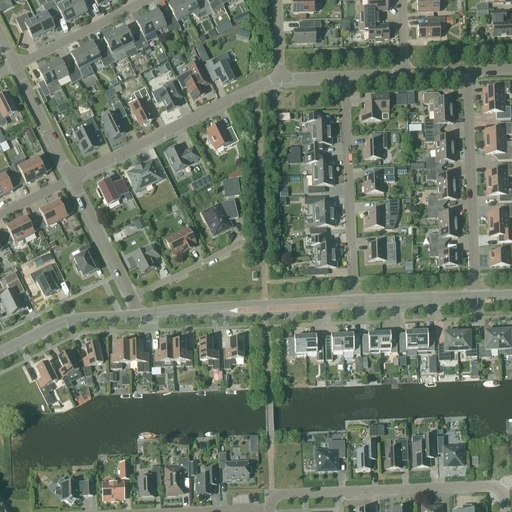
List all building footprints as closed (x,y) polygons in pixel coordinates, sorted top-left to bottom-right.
[(0,12),(12,7),(8,0),(0,4),(0,12)] [(73,0),(68,3),(76,19),(87,14),(82,4),(87,1),(86,0),(73,0)] [(86,0),(87,1),(90,0),(93,0),(98,8),(108,3),(106,0),(86,0)] [(192,0),(181,0),(179,1),(187,17),(192,15),(199,21),(207,17),(200,3),(195,5),(192,0)] [(207,17),(213,14),(209,6),(220,1),(219,0),(205,0),(200,3),(207,17)] [(313,6),(320,5),(319,0),(303,0),(304,1),(292,2),(293,15),(299,15),(305,15),(313,15),(313,6)] [(379,13),(387,12),(386,0),(367,1),(367,7),(359,10),(359,21),(380,20),(379,13)] [(420,0),(417,0),(417,13),(439,13),(438,0),(420,0)] [(48,4),(55,18),(60,15),(65,25),(76,19),(68,3),(57,9),(53,1),(48,4)] [(175,33),(180,30),(177,23),(187,17),(179,1),(168,6),(173,16),(168,19),(175,33)] [(35,20),(43,36),(54,30),(49,21),(55,18),(48,4),(42,7),(46,14),(35,20)] [(157,12),(147,17),(155,34),(165,28),(169,36),(175,33),(168,19),(162,22),(157,12)] [(493,24),(493,38),(511,36),(511,22),(505,23),(505,13),(491,13),(491,24),(493,24)] [(26,15),(15,20),(22,34),(28,32),(33,41),(43,36),(35,20),(30,22),(26,15)] [(142,49),(148,46),(153,44),(149,36),(155,34),(147,17),(136,23),(141,33),(135,35),(142,49)] [(418,39),(440,39),(439,26),(445,26),(444,18),(423,19),(423,26),(418,26),(418,39)] [(368,41),(375,41),(375,43),(381,42),(381,41),(388,40),(388,26),(380,27),(380,20),(359,21),(360,32),(368,33),(368,41)] [(320,31),(320,23),(299,23),(299,31),(293,31),(294,45),(315,44),(315,31),(320,31)] [(220,26),(215,29),(219,36),(224,33),(220,26)] [(130,38),(125,28),(114,34),(124,54),(135,49),(137,52),(142,49),(135,35),(130,38)] [(207,34),(210,40),(217,37),(213,30),(208,32),(207,34)] [(110,66),(115,63),(114,59),(124,54),(114,34),(103,39),(108,49),(103,52),(110,66)] [(92,45),(82,50),(90,66),(100,61),(104,69),(110,66),(103,52),(97,54),(92,45)] [(201,46),(195,49),(198,56),(201,61),(207,58),(205,53),(201,46)] [(151,53),(149,47),(143,50),(146,56),(151,53)] [(77,82),(83,79),(79,72),(90,66),(82,50),(71,56),(76,65),(70,68),(77,82)] [(214,62),(205,67),(213,82),(218,80),(222,87),(234,81),(225,64),(230,61),(226,54),(213,60),(214,62)] [(60,61),(49,67),(57,83),(68,77),(72,85),(77,82),(70,68),(65,71),(60,61)] [(192,101),(205,95),(202,89),(209,86),(198,63),(188,68),(190,72),(176,79),(182,90),(186,88),(192,101)] [(40,89),(45,98),(61,90),(57,83),(49,67),(38,72),(43,82),(38,85),(40,89)] [(163,88),(151,94),(157,105),(162,103),(167,113),(179,108),(176,101),(182,98),(179,93),(174,82),(163,87),(163,88)] [(502,95),(510,95),(509,83),(494,83),(495,90),(483,91),(483,102),(503,102),(502,95)] [(40,89),(37,91),(41,100),(45,98),(40,89)] [(137,120),(141,127),(143,125),(144,126),(146,127),(150,125),(150,123),(150,122),(153,121),(146,108),(144,103),(150,100),(144,89),(133,95),(138,104),(131,107),(134,114),(134,116),(135,120),(137,120)] [(0,127),(0,128),(7,125),(5,120),(17,113),(8,94),(5,95),(4,94),(0,95),(0,127)] [(406,94),(398,95),(398,104),(406,104),(406,94)] [(438,94),(423,95),(423,106),(428,106),(429,114),(434,114),(434,113),(452,112),(452,100),(438,101),(438,94)] [(388,95),(371,96),(371,105),(365,105),(365,112),(361,112),(361,123),(381,122),(380,112),(388,111),(388,95)] [(95,105),(92,99),(87,102),(90,107),(95,105)] [(496,121),(511,120),(510,108),(503,108),(503,102),(483,102),(484,114),(496,114),(496,121)] [(101,121),(111,141),(126,134),(119,121),(126,117),(119,103),(112,106),(115,114),(101,121)] [(434,113),(434,114),(434,121),(424,121),(424,133),(439,132),(439,125),(453,125),(452,112),(434,113)] [(322,116),(301,117),(301,124),(310,124),(310,135),(331,135),(331,123),(322,123),(322,116)] [(75,135),(84,154),(98,148),(92,134),(98,131),(92,119),(85,122),(89,129),(75,135)] [(504,136),(511,136),(511,124),(496,125),(496,131),(484,132),(485,144),(504,143),(504,136)] [(225,150),(238,143),(232,131),(227,133),(225,133),(222,125),(207,133),(210,139),(208,140),(208,142),(209,146),(211,147),(213,146),(216,151),(222,147),(223,149),(225,150)] [(439,139),(439,132),(424,133),(425,144),(435,144),(435,151),(454,150),(453,138),(439,139)] [(306,154),(306,156),(323,155),(322,146),(331,146),(331,135),(310,135),(302,136),(302,154),(306,154)] [(367,150),(362,150),(363,161),(382,160),(382,150),(387,150),(386,135),(371,135),(371,144),(366,144),(367,150)] [(0,144),(0,145),(4,153),(10,150),(6,142),(0,144)] [(497,162),(511,161),(511,159),(511,149),(505,150),(504,143),(485,144),(485,156),(497,155),(497,162)] [(193,148),(185,152),(186,154),(183,155),(178,147),(165,153),(175,173),(188,167),(187,165),(199,159),(193,148)] [(286,157),(300,157),(299,148),(286,149),(286,157)] [(426,171),(441,170),(440,163),(454,163),(454,150),(435,151),(435,159),(425,159),(426,171)] [(312,165),(312,176),(333,176),(332,164),(323,164),(323,155),(306,156),(306,158),(303,158),(303,165),(312,165)] [(300,157),(286,157),(287,166),(289,166),(300,165),(300,158),(300,157)] [(51,170),(45,158),(39,161),(38,159),(28,164),(36,180),(46,175),(45,174),(51,170)] [(12,174),(18,187),(25,184),(26,185),(36,180),(28,164),(27,165),(24,159),(12,165),(12,166),(16,173),(12,174)] [(127,174),(128,177),(132,185),(131,185),(136,194),(145,189),(145,188),(161,180),(152,162),(134,171),(127,174)] [(506,178),(511,177),(511,165),(498,166),(498,173),(486,173),(486,185),(506,184),(506,178)] [(0,191),(3,197),(13,192),(12,190),(18,187),(12,174),(9,176),(5,169),(0,171),(0,191)] [(237,171),(228,175),(228,179),(241,177),(241,169),(237,171)] [(368,184),(364,184),(364,195),(383,194),(383,184),(388,184),(394,183),(393,169),(387,169),(372,170),(373,177),(368,178),(368,184)] [(436,182),(437,189),(456,188),(455,176),(441,177),(441,170),(426,171),(426,182),(436,182)] [(213,183),(210,176),(200,181),(203,188),(213,183)] [(312,188),(308,188),(308,195),(324,194),(324,188),(333,187),(333,176),(312,176),(312,188)] [(237,179),(222,182),(225,199),(240,196),(237,179)] [(103,199),(107,208),(119,202),(117,199),(128,194),(122,181),(111,187),(109,181),(97,187),(99,190),(96,191),(100,200),(103,199)] [(499,203),(511,202),(511,190),(506,191),(506,184),(486,185),(487,197),(499,197),(499,203)] [(427,197),(427,209),(442,208),(442,201),(456,201),(456,188),(437,189),(437,197),(427,197)] [(324,198),(304,199),(304,206),(313,206),(314,217),(334,216),(334,205),(324,205),(324,198)] [(59,202),(49,207),(57,224),(67,219),(66,217),(73,213),(67,201),(60,204),(59,202)] [(201,214),(213,238),(232,228),(228,221),(238,219),(234,201),(224,203),(201,214)] [(365,219),(366,230),(384,229),(384,231),(391,231),(393,227),(395,223),(396,219),(397,215),(397,211),(398,207),(398,203),(398,201),(384,202),(384,205),(375,205),(375,212),(369,213),(370,213),(370,219),(365,219)] [(178,205),(172,209),(174,214),(181,210),(178,205)] [(508,219),(511,218),(511,206),(499,207),(500,214),(488,214),(488,226),(508,226),(508,219)] [(40,214),(33,217),(40,230),(46,227),(47,228),(57,224),(49,207),(39,212),(40,214)] [(438,220),(438,227),(457,226),(457,214),(443,215),(442,208),(427,209),(428,220),(438,220)] [(309,229),(309,236),(326,235),(325,228),(335,228),(334,216),(314,217),(314,229),(309,229)] [(26,219),(16,224),(24,240),(34,235),(33,233),(40,230),(33,217),(27,220),(26,219)] [(147,227),(143,219),(133,224),(137,232),(147,227)] [(7,230),(1,234),(7,246),(13,243),(14,245),(24,240),(16,224),(6,229),(7,230)] [(429,247),(444,246),(444,239),(458,239),(457,226),(438,227),(438,235),(428,235),(429,247)] [(488,226),(489,238),(498,238),(498,245),(511,244),(511,232),(508,232),(508,226),(488,226)] [(165,241),(172,255),(187,248),(188,251),(195,248),(193,245),(195,244),(188,230),(165,241)] [(371,252),(366,252),(367,263),(386,262),(386,265),(395,265),(394,237),(390,237),(376,238),(376,245),(370,246),(371,246),(371,252)] [(326,239),(306,240),(306,247),(315,247),(315,258),(336,257),(335,246),(327,246),(326,239)] [(77,266),(74,267),(78,274),(80,272),(83,278),(95,272),(90,261),(95,259),(89,245),(79,250),(81,256),(73,260),(77,266)] [(142,274),(154,268),(151,262),(160,258),(154,245),(144,250),(144,251),(133,257),(135,262),(138,267),(142,274)] [(429,247),(429,258),(438,258),(439,267),(458,267),(457,253),(443,253),(443,246),(444,246),(429,247)] [(509,258),(511,258),(511,246),(501,247),(501,253),(489,254),(490,268),(510,267),(509,258)] [(40,258),(33,261),(36,268),(43,265),(51,261),(48,255),(40,259),(40,258)] [(327,269),(336,269),(336,257),(315,258),(316,270),(303,270),(303,277),(327,276),(327,269)] [(135,262),(129,265),(131,270),(138,267),(135,262)] [(45,298),(56,292),(50,281),(57,278),(50,266),(30,276),(33,284),(37,282),(45,298)] [(0,297),(10,316),(23,309),(17,296),(24,293),(18,280),(6,286),(10,292),(0,297)] [(478,345),(479,359),(490,359),(490,351),(498,351),(497,329),(488,330),(486,333),(485,333),(485,345),(478,345)] [(505,351),(506,357),(511,356),(511,344),(510,344),(509,332),(508,332),(506,330),(506,329),(497,329),(498,351),(505,351)] [(465,352),(465,358),(477,358),(476,346),(469,346),(469,333),(468,333),(465,331),(465,330),(456,331),(457,353),(465,352)] [(438,362),(450,362),(450,353),(457,353),(456,331),(447,331),(447,332),(445,334),(444,334),(445,347),(438,347),(438,362)] [(417,353),(416,332),(405,333),(405,334),(399,335),(399,354),(406,353),(417,353)] [(427,353),(434,352),(433,333),(427,334),(427,332),(416,332),(417,353),(427,352),(427,353)] [(380,354),(379,334),(368,334),(368,336),(362,336),(362,355),(369,355),(369,354),(380,354)] [(390,335),(390,334),(379,334),(380,354),(390,354),(397,354),(396,335),(390,335)] [(353,356),(360,355),(359,336),(353,337),(353,335),(342,336),(342,356),(353,355),(353,356)] [(324,338),(325,357),(326,362),(332,362),(332,356),(342,356),(342,336),(331,336),(331,338),(324,338)] [(294,339),(287,339),(288,358),(295,358),(306,357),(305,337),(294,338),(294,339)] [(316,338),(316,337),(305,337),(306,357),(316,357),(316,362),(323,362),(322,338),(316,338)] [(223,352),(224,371),(230,370),(230,366),(235,366),(235,360),(243,360),(243,339),(229,340),(230,352),(223,352)] [(186,368),(192,368),(191,353),(185,353),(185,341),(172,342),(173,362),(185,362),(186,368)] [(219,352),(212,352),(212,341),(199,341),(199,362),(207,361),(208,367),(213,367),(213,371),(219,371),(219,352)] [(159,354),(153,354),(154,369),(154,375),(160,374),(160,369),(160,363),(173,362),(172,342),(159,342),(159,354)] [(116,356),(110,356),(110,371),(122,370),(121,364),(129,364),(129,343),(116,344),(116,356)] [(149,373),(148,355),(142,355),(142,343),(129,343),(129,364),(137,364),(137,374),(149,373)] [(88,359),(81,360),(86,379),(91,377),(92,377),(90,367),(102,364),(101,358),(98,344),(85,347),(88,359)] [(78,371),(79,371),(70,353),(58,359),(63,369),(57,372),(64,385),(67,391),(73,388),(71,384),(81,378),(78,371)] [(41,380),(35,383),(44,400),(50,397),(48,393),(52,391),(50,386),(57,382),(48,364),(36,369),(41,380)] [(50,397),(44,400),(48,407),(53,404),(50,397)] [(371,437),(385,437),(385,426),(371,427),(371,437)] [(412,438),(413,469),(429,468),(429,460),(435,460),(434,437),(412,438)] [(437,439),(438,455),(444,455),(444,468),(463,467),(463,455),(464,455),(464,447),(455,447),(455,448),(444,449),(443,438),(437,439)] [(384,470),(400,469),(400,457),(407,457),(407,441),(394,442),(395,450),(386,450),(386,462),(384,462),(384,470)] [(317,473),(337,472),(337,459),(345,459),(344,442),(328,443),(328,452),(324,452),(324,451),(315,451),(315,460),(317,460),(317,473)] [(375,443),(364,443),(364,451),(356,452),(357,471),(370,471),(370,461),(376,461),(375,443)] [(226,469),(226,481),(239,481),(239,480),(248,480),(248,475),(249,475),(251,474),(250,470),(249,468),(248,468),(247,463),(226,464),(225,454),(219,455),(219,469),(226,469)] [(175,496),(183,495),(182,475),(189,475),(188,459),(178,460),(178,470),(164,471),(165,489),(167,489),(167,498),(175,497),(175,496)] [(128,464),(120,464),(121,480),(129,480),(128,464)] [(154,492),(160,492),(159,468),(152,468),(153,478),(137,478),(138,488),(139,488),(139,499),(154,499),(154,492)] [(210,487),(216,486),(216,471),(205,471),(205,477),(196,477),(197,497),(211,496),(210,487)] [(66,484),(62,480),(57,485),(62,489),(62,502),(65,501),(68,504),(70,502),(72,500),(73,499),(75,499),(75,501),(79,501),(78,497),(85,497),(92,497),(92,483),(66,484)] [(115,484),(114,485),(102,485),(103,501),(112,500),(112,504),(118,503),(118,500),(123,500),(123,484),(122,484),(120,483),(115,484)]
